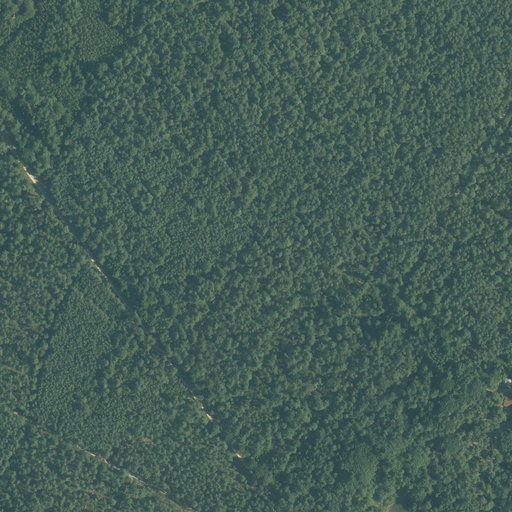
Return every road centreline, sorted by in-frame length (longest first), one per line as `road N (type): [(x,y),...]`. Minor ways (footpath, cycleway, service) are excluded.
road 1 (track): [(511,99),(270,511)]
road 2 (track): [(281,511),(0,131)]
road 3 (track): [(134,475),(0,401)]
road 4 (track): [(511,363),(397,295)]
